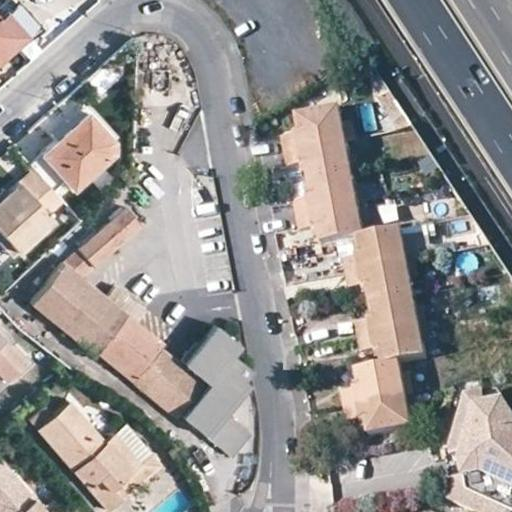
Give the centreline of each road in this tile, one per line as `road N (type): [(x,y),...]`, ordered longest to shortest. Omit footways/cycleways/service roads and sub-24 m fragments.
road 1 (residential): [(183,17),(205,47),(279,407),(271,511)]
road 2 (residential): [(183,17),(122,9),(0,123)]
road 3 (trunk): [(414,0),(511,146)]
